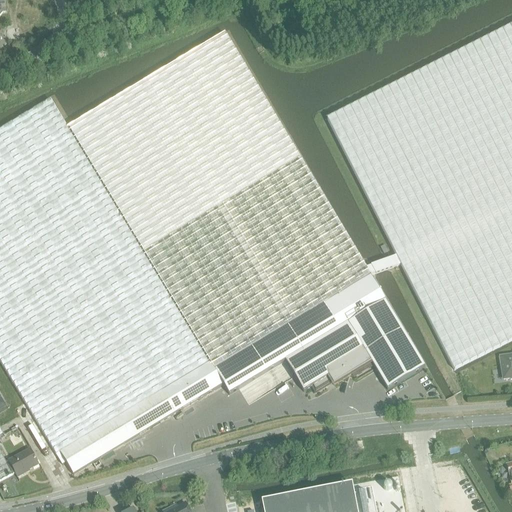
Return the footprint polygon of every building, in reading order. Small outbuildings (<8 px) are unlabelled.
[(511,26),(327,120),(454,372),(511,342),(511,26)] [(67,130),(209,364),(214,371),(369,278),(370,277),(291,146),(226,38),(225,38),(224,36),(212,43),(76,125),(70,128),(69,129),(67,130)] [(50,100),(0,130),(0,361),(57,456),(209,364),(67,130),(50,100)] [(209,364),(60,454),(66,464),(70,471),(73,476),(168,418),(223,385),(229,396),(285,362),(300,387),(303,393),(310,389),(313,387),(316,393),(332,383),(334,386),(371,364),(387,391),(424,368),(397,322),(370,277),(214,371),(209,364)] [(511,356),(500,358),(504,380),(509,379),(510,380),(511,379),(511,356)] [(0,482),(12,476),(0,452),(0,441),(5,438),(0,428),(0,482)] [(30,451),(9,462),(17,477),(38,466),(30,451)] [(66,464),(60,454),(57,456),(56,456),(62,466),(66,464)] [(356,511),(351,486),(263,503),(264,511),(356,511)]
